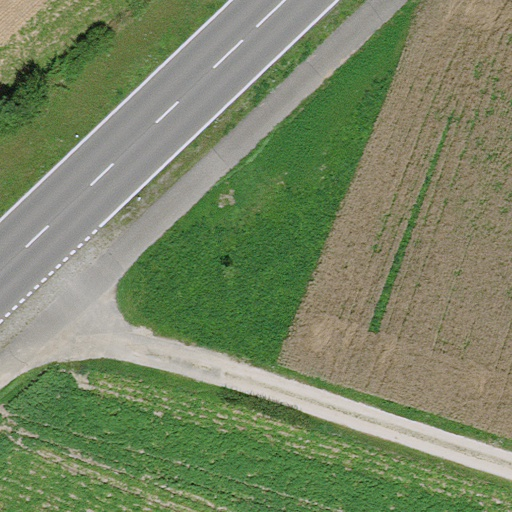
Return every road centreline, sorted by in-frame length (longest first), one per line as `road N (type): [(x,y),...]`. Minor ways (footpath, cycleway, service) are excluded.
road 1 (track): [(511,465),(56,317),(4,268)]
road 2 (track): [(382,0),(0,369)]
road 3 (primary): [(0,273),(284,0)]
